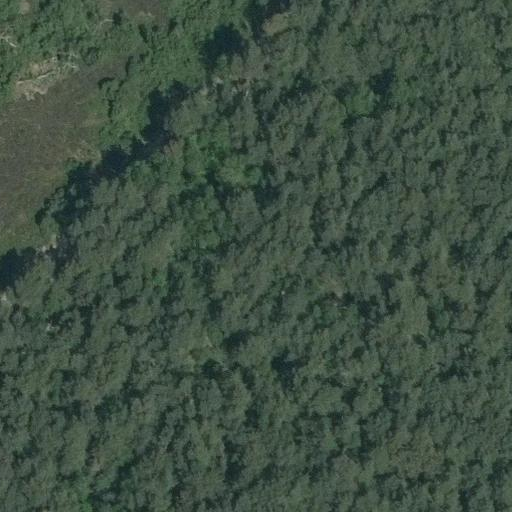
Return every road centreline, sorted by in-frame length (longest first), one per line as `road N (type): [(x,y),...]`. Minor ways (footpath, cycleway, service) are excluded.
road 1 (unknown): [(387,0),(334,30),(295,67),(260,113),(211,222),(186,249),(78,310),(50,340),(21,407),(0,427)]
road 2 (track): [(306,0),(0,309)]
